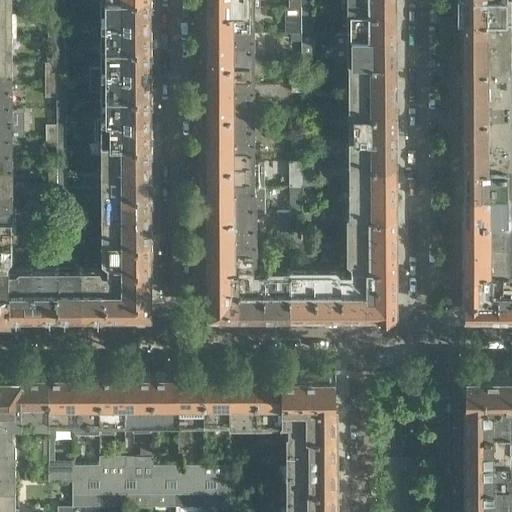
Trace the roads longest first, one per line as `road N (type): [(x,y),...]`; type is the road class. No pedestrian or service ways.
road 1 (residential): [(176,0),(178,334)]
road 2 (residential): [(422,333),(423,0)]
road 3 (residential): [(178,334),(363,334)]
road 4 (residential): [(0,335),(178,334)]
road 5 (residential): [(438,511),(437,334)]
road 6 (residential): [(363,511),(363,334)]
